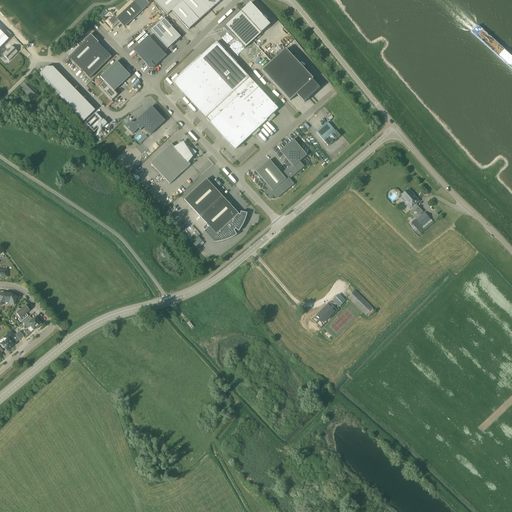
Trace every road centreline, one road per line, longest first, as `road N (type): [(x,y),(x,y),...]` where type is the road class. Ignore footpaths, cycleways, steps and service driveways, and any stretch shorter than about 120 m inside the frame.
road 1 (unclassified): [(0,155),(121,238),(168,303)]
road 2 (tertiary): [(0,400),(83,332),(168,303)]
road 3 (tertiary): [(511,253),(395,128)]
road 4 (unclassified): [(395,128),(295,4)]
road 5 (tertiary): [(280,225),(395,128)]
road 6 (residential): [(0,284),(21,288),(52,325),(0,371)]
road 7 (tertiary): [(168,303),(207,285),(280,225)]
road 8 (unclassified): [(49,59),(114,115),(151,85)]
road 9 (unclassified): [(235,175),(334,91)]
road 10 (unknown): [(294,125),(213,24)]
road 11 (unclassified): [(235,175),(151,85)]
road 12 (unclassified): [(151,85),(237,0)]
